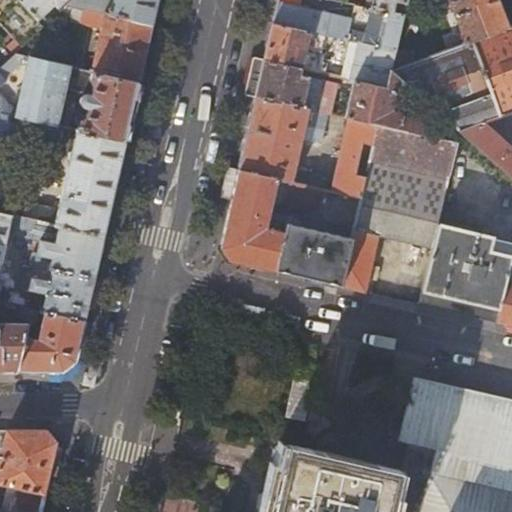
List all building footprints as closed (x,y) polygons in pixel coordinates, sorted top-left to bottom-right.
[(19,0),(3,0),(0,3),(0,24),(13,39),(36,18),(19,0)] [(19,0),(36,18),(37,20),(54,4),(56,7),(64,0),(19,0)] [(74,0),(68,6),(152,27),(157,0),(74,0)] [(328,0),(294,0),(293,5),(352,20),(355,6),(345,4),(328,0)] [(373,0),(371,10),(386,13),(403,18),(404,12),(395,10),(396,0),(397,0),(407,2),(407,0),(373,0)] [(508,28),(497,0),(449,0),(466,43),(508,28)] [(293,5),(279,2),(274,23),(317,33),(347,40),(352,20),(293,5)] [(55,17),(65,20),(100,28),(98,38),(93,37),(92,42),(96,43),(91,71),(139,82),(152,27),(68,6),(55,17)] [(352,20),(347,40),(359,43),(378,47),(386,13),(371,10),(355,6),(352,20)] [(386,13),(378,47),(395,51),(403,18),(386,13)] [(65,20),(55,17),(17,52),(78,67),(81,55),(39,45),(65,20)] [(316,40),(317,33),(274,23),(265,60),(303,69),(310,39),(316,40)] [(466,43),(391,71),(404,82),(421,97),(429,105),(460,132),(484,122),(508,113),(511,111),(511,26),(508,28),(466,43)] [(3,39),(0,41),(0,67),(16,53),(3,39)] [(359,43),(350,80),(354,81),(387,88),(391,71),(395,51),(378,47),(359,43)] [(301,76),(303,69),(265,60),(257,97),(328,113),(332,114),(338,84),(301,76)] [(78,129),(125,141),(139,82),(91,71),(88,79),(90,80),(90,81),(91,86),(93,87),(91,96),(85,95),(83,95),(82,95),(80,96),(79,97),(79,98),(78,99),(78,100),(78,101),(78,102),(78,104),(79,104),(80,105),(80,106),(81,106),(82,107),(88,109),(86,117),(80,121),(78,129)] [(354,81),(346,117),(349,118),(378,125),(421,135),(424,124),(425,124),(423,118),(396,111),(392,113),(390,108),(395,106),(398,93),(404,82),(391,71),(387,88),(354,81)] [(324,130),(328,113),(257,97),(240,170),(320,189),(323,177),(296,171),(304,140),(310,141),(313,128),(324,130)] [(424,110),(429,105),(421,97),(416,103),(424,110)] [(349,118),(331,191),(361,198),(367,176),(356,174),(363,143),(373,146),(378,125),(349,118)] [(511,147),(484,122),(460,132),(511,177),(511,147)] [(424,124),(421,135),(457,143),(460,132),(425,124),(424,124)] [(379,237),(432,248),(437,230),(438,224),(439,221),(457,143),(421,135),(378,125),(373,146),(367,176),(361,198),(355,229),(352,239),(342,286),(366,292),(369,278),(377,280),(380,267),(372,265),(379,237)] [(29,202),(25,217),(103,236),(125,141),(78,129),(76,129),(57,209),(29,202)] [(322,221),(355,229),(361,198),(331,191),(320,189),(240,170),(222,247),(230,261),(342,286),(352,239),(298,226),(300,222),(295,218),(274,213),(271,215),(273,202),(323,214),(322,221)] [(0,277),(9,231),(11,220),(12,214),(0,211),(0,277)] [(12,214),(11,220),(20,222),(18,233),(27,235),(40,238),(37,251),(33,250),(30,263),(34,264),(51,268),(49,280),(31,276),(28,288),(45,293),(41,311),(44,312),(84,322),(103,236),(25,217),(12,214)] [(11,220),(9,231),(18,233),(20,222),(11,220)] [(438,224),(478,233),(479,229),(439,221),(438,224)] [(511,240),(478,233),(438,224),(437,230),(432,248),(419,304),(497,322),(506,282),(511,257),(511,240)] [(34,264),(31,276),(49,280),(51,268),(34,264)] [(511,283),(506,282),(497,322),(511,325),(511,283)] [(0,321),(0,368),(16,369),(24,336),(27,325),(31,309),(22,307),(19,323),(0,321)] [(34,327),(39,311),(31,309),(27,325),(34,327)] [(37,339),(24,336),(16,369),(62,369),(75,359),(84,322),(44,312),(37,339)] [(318,369),(298,365),(286,413),(306,418),(318,369)] [(419,388),(433,392),(437,375),(423,372),(419,388)] [(511,511),(511,414),(418,393),(401,467),(289,440),(271,511),(511,511)] [(0,510),(1,511),(39,511),(56,441),(47,429),(0,428),(0,459),(1,459),(0,461),(0,482),(4,484),(0,501),(0,510)]
